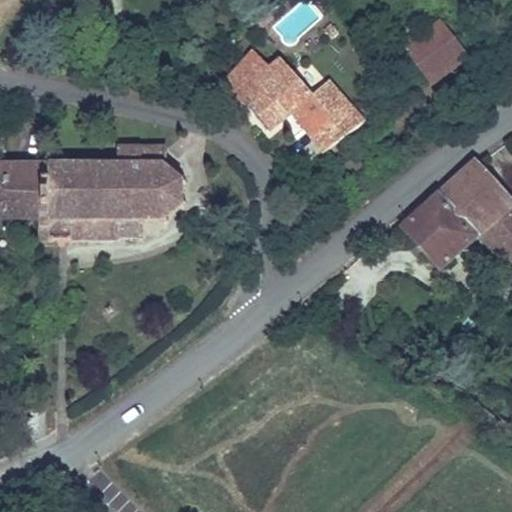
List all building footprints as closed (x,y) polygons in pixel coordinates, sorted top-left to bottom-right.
[(305,11),(278,22),(285,39),(312,27),(305,11)] [(428,13),(393,44),(424,79),(460,48),(428,13)] [(299,119),(322,96),(297,70),(277,84),(255,61),(244,71),(265,94),(250,108),(272,135),(295,114),(299,119)] [(229,85),(250,108),(265,94),(244,71),(229,85)] [(322,96),(337,113),(344,106),(329,89),(322,96)] [(322,96),(299,119),(329,152),(360,123),(344,106),(337,113),(322,96)] [(95,161),(44,155),(42,165),(34,224),(30,248),(55,250),(99,254),(99,249),(123,251),(123,244),(125,239),(128,234),(136,234),(140,236),(142,240),(145,245),(149,245),(154,243),(155,237),(156,232),(159,231),(163,233),(168,231),(171,226),(170,219),(172,215),(176,213),(181,212),(184,209),(186,204),(183,200),(179,195),(179,190),(182,188),(186,184),(187,180),(185,175),(179,172),(172,169),(171,163),(168,156),(160,151),(98,145),(95,161)] [(42,165),(0,160),(0,219),(34,224),(42,165)] [(511,278),(511,207),(480,169),(394,237),(431,283),(480,244),(510,280),(511,278)]
